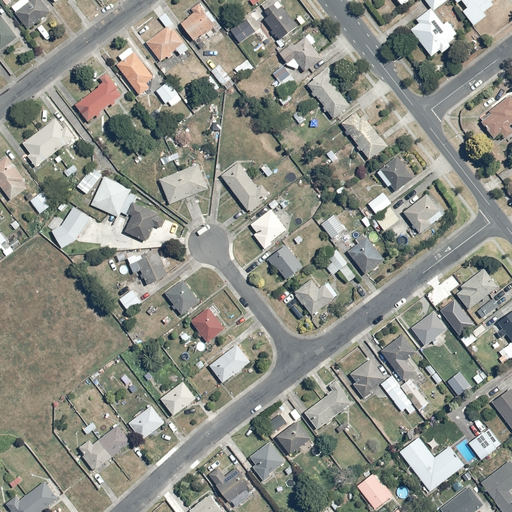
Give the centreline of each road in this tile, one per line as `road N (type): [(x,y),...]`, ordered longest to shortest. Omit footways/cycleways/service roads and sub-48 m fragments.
road 1 (residential): [(306,360),(498,216)]
road 2 (residential): [(123,511),(306,360)]
road 3 (residential): [(0,108),(142,0)]
road 4 (residential): [(199,237),(306,360)]
road 5 (residential): [(422,118),(331,0)]
road 6 (residential): [(498,216),(422,118)]
